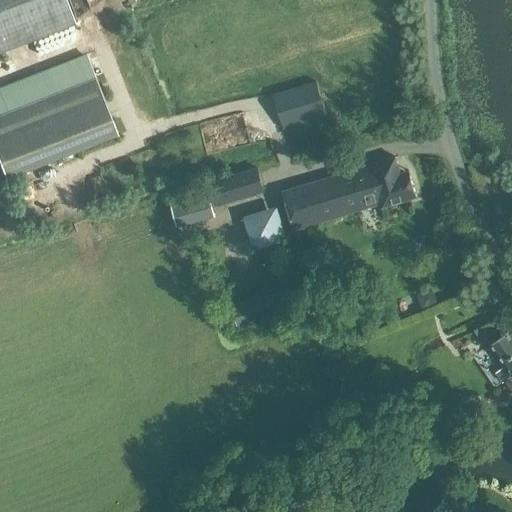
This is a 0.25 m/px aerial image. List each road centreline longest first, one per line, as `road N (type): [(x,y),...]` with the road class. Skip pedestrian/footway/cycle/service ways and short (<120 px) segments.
road 1 (unclassified): [(430,0),(450,147),(476,215),(511,276)]
road 2 (track): [(0,216),(72,192),(87,253)]
